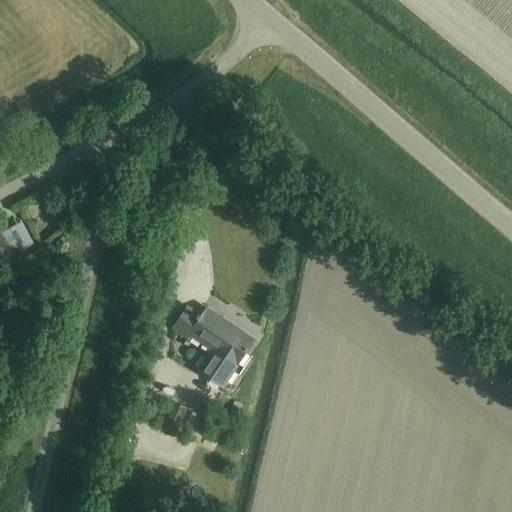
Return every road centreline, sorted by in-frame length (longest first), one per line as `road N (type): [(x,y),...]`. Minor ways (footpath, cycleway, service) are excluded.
road 1 (unclassified): [(115,134),(31,511)]
road 2 (unclassified): [(511,221),(267,15)]
road 3 (unclassified): [(115,134),(225,63),(267,15)]
road 4 (unclassified): [(115,134),(0,195)]
